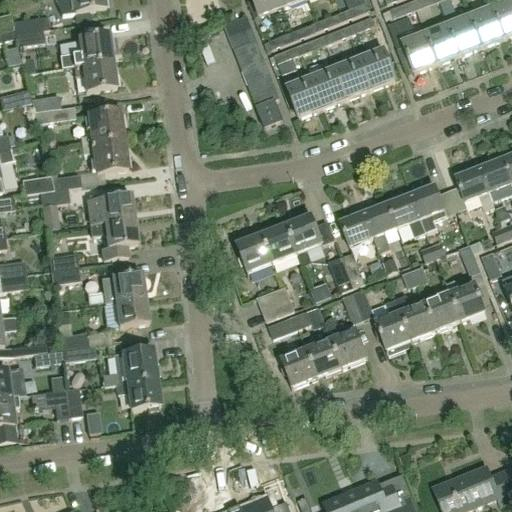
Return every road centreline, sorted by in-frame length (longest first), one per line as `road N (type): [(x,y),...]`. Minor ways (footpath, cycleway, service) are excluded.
road 1 (residential): [(189,186),(297,172),(511,97)]
road 2 (residential): [(209,436),(511,394)]
road 3 (residential): [(209,436),(189,186)]
road 4 (residential): [(0,465),(209,436)]
road 5 (residential): [(189,186),(161,0)]
